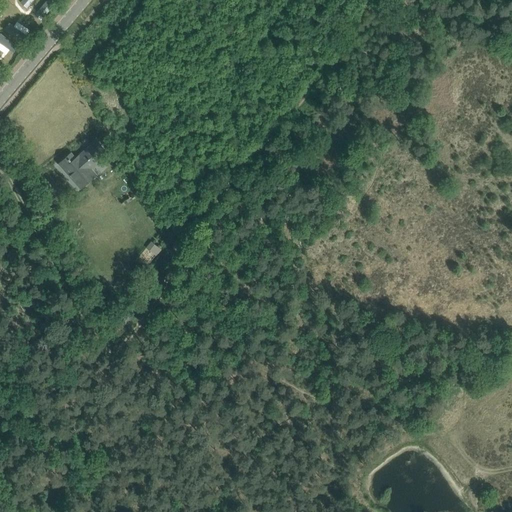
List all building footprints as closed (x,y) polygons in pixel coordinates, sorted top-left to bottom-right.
[(50,0),(47,0),(37,12),(43,17),(55,4),(50,0)] [(9,22),(5,29),(22,41),(27,34),(14,26),(9,22)] [(0,33),(0,34),(0,42),(10,49),(13,52),(18,46),(0,33)] [(107,154),(103,148),(96,141),(72,162),(67,157),(60,163),(81,188),(96,175),(91,169),(107,154)] [(138,257),(148,266),(161,250),(150,242),(138,257)]
